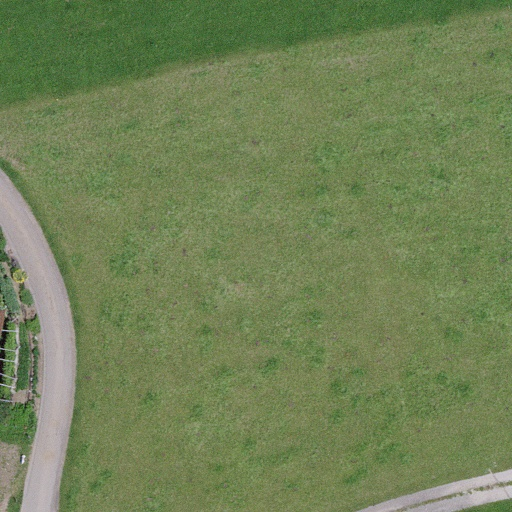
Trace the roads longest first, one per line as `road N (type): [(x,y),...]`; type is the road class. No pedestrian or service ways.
road 1 (unclassified): [(41,511),(58,344),(43,274),(0,205)]
road 2 (track): [(373,511),(511,483)]
